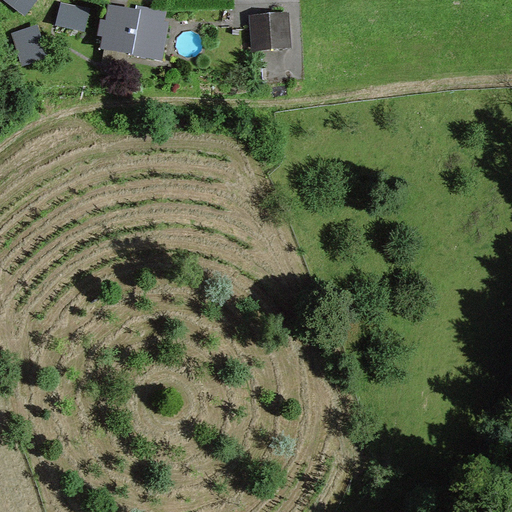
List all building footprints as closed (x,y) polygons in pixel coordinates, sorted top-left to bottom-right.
[(3,0),(25,16),(37,0),(3,0)] [(91,8),(61,2),(56,26),(86,32),(91,8)] [(163,60),(170,22),(165,21),(167,10),(136,5),(136,9),(109,4),(106,20),(100,19),(98,36),(103,36),(100,49),(163,60)] [(252,52),(292,49),(289,12),(249,15),(252,52)] [(37,25),(11,33),(22,67),(48,59),(37,25)]
